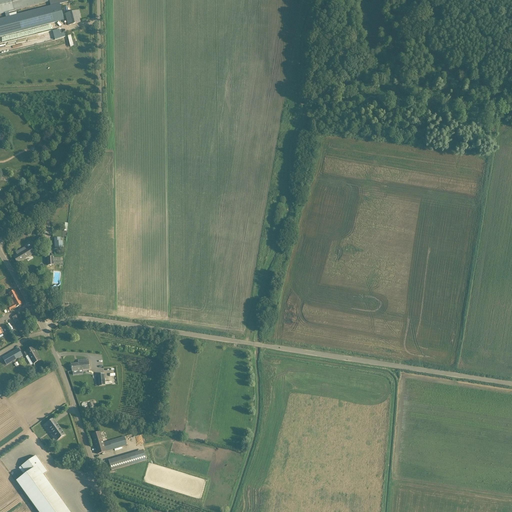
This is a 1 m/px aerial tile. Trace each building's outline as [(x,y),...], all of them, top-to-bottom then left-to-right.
[(0,0),(0,14),(38,4),(49,1),(55,0),(0,0)] [(6,18),(0,19),(0,36),(55,23),(53,15),(53,12),(61,10),(60,4),(66,2),(68,2),(67,0),(55,0),(49,1),(51,6),(17,15),(6,18)] [(78,11),(74,12),(66,14),(69,25),(75,24),(80,22),(79,18),(80,18),(78,11)] [(76,46),(76,40),(72,40),(71,35),(68,36),(70,47),(76,46)] [(18,240),(21,244),(29,239),(26,235),(18,240)] [(60,238),(54,238),(55,249),(63,248),(63,241),(61,241),(60,238)] [(26,250),(25,247),(17,251),(19,254),(14,257),(17,263),(35,252),(32,246),(26,250)] [(10,311),(18,307),(22,304),(15,290),(8,293),(13,302),(9,303),(11,306),(8,307),(10,311)] [(50,306),(54,304),(51,297),(45,300),(46,303),(48,302),(50,306)] [(16,315),(12,317),(17,326),(23,323),(18,312),(15,314),(16,315)] [(28,333),(23,323),(17,326),(22,336),(28,333)] [(26,357),(28,355),(33,364),(40,360),(33,347),(24,352),(26,357)] [(7,365),(18,358),(23,356),(19,349),(14,351),(3,358),(7,365)] [(89,362),(88,359),(78,360),(78,364),(71,364),(72,371),(89,369),(89,362)] [(97,375),(98,387),(105,386),(105,384),(112,384),(112,381),(105,382),(104,374),(97,375)] [(54,435),(58,440),(65,435),(53,419),(44,425),(52,436),(54,435)] [(100,432),(97,433),(92,435),(98,454),(103,453),(127,445),(124,436),(104,443),(100,432)] [(38,511),(69,511),(43,475),(47,472),(36,456),(21,466),(27,474),(16,481),(38,511)] [(112,471),(120,468),(118,458),(109,461),(112,471)]
